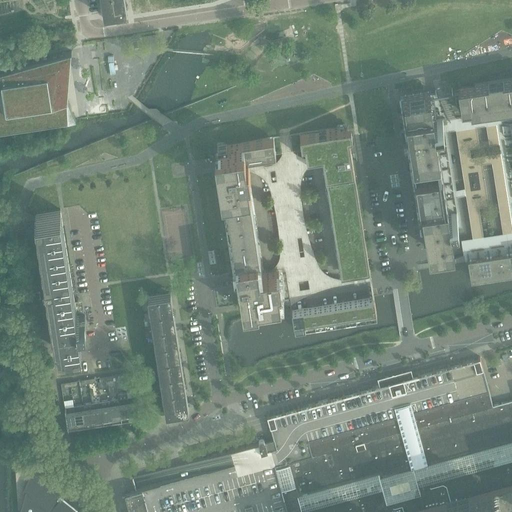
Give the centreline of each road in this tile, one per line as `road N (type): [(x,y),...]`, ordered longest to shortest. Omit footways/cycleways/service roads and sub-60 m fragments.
road 1 (residential): [(81,209),(104,352),(43,362)]
road 2 (residential): [(221,399),(411,350)]
road 3 (residential): [(85,32),(278,2)]
road 4 (residential): [(43,362),(18,214)]
road 5 (residential): [(101,457),(172,435),(221,399)]
road 6 (residential): [(101,457),(76,458),(56,442),(43,362)]
